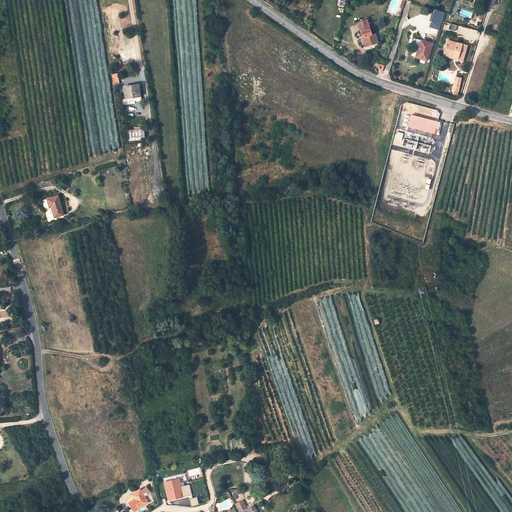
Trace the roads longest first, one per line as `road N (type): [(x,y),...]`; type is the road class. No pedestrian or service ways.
road 1 (tertiary): [(83,511),(45,416),(34,328),(0,206)]
road 2 (tertiary): [(249,0),(381,84),(511,120)]
